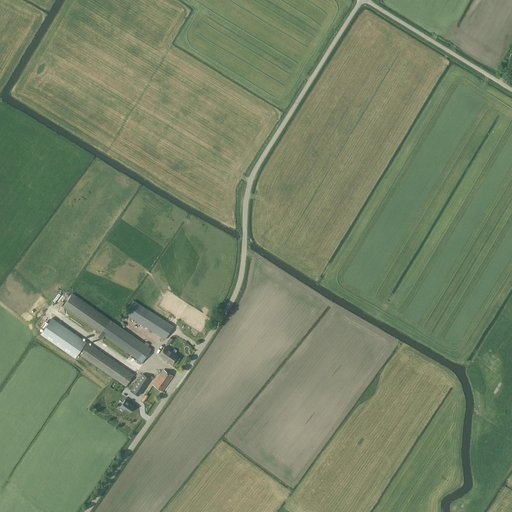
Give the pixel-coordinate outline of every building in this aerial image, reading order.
[(145,344),(72,293),(62,307),(100,333),(98,337),(102,340),(104,336),(138,360),(137,362),(141,364),(152,349),(148,346),(149,344),(146,342),(145,344)] [(165,340),(174,326),(134,301),(125,314),(165,340)] [(74,359),(86,342),(52,317),(40,334),(74,359)] [(128,388),(135,378),(132,376),(134,374),(90,344),(82,356),(128,388)] [(171,364),(178,355),(165,347),(159,356),(171,364)] [(75,364),(83,370),(85,368),(77,362),(75,364)] [(162,392),(166,386),(173,376),(163,370),(153,385),(162,392)] [(139,395),(150,379),(142,374),(131,390),(139,395)] [(125,399),(121,406),(130,412),(134,405),(125,399)]
